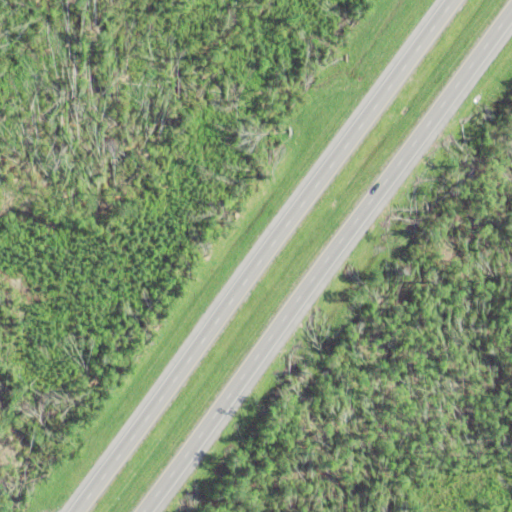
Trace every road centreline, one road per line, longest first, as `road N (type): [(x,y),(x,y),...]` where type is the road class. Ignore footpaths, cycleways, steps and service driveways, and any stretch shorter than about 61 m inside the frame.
road 1 (motorway): [(445,0),(72,511)]
road 2 (motorway): [(138,511),(511,0)]
